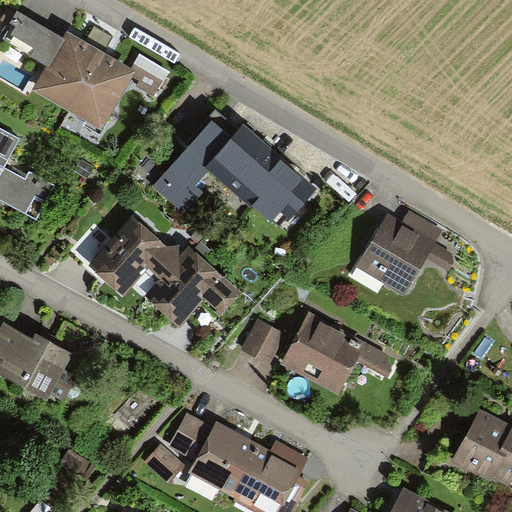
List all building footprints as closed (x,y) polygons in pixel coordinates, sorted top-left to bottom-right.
[(63,39),(15,12),(3,31),(35,49),(31,56),(47,66),(33,91),(99,128),(130,72),(65,35),(63,39)] [(151,94),(159,79),(142,70),(134,84),(151,94)] [(185,148),(189,152),(157,187),(184,211),(199,194),(193,189),(209,171),(276,231),(288,218),(293,222),(318,194),(244,128),(239,134),(226,122),(216,114),(185,148)] [(18,139),(0,129),(0,199),(22,212),(31,195),(43,201),(52,185),(26,171),(22,178),(3,168),(18,139)] [(324,173),(352,198),(366,183),(337,158),(324,173)] [(387,216),(359,265),(403,290),(423,256),(444,268),(451,256),(429,243),(436,232),(405,215),(400,223),(387,216)] [(131,219),(89,264),(120,293),(147,264),(153,270),(169,254),(131,219)] [(160,278),(146,293),(178,323),(203,297),(219,312),(236,293),(187,248),(179,256),(172,250),(169,254),(153,270),(153,271),(160,278)] [(391,360),(306,316),(282,363),(337,392),(354,359),(383,374),(391,360)] [(240,350),(263,362),(278,334),(255,322),(240,350)] [(7,325),(0,338),(0,380),(52,407),(76,359),(7,325)] [(511,427),(476,411),(453,460),(504,483),(511,466),(511,427)] [(268,453),(213,425),(211,429),(184,415),(167,447),(194,461),(188,473),(264,511),(263,511),(287,511),(304,480),(295,476),(305,458),(274,442),(268,453)] [(151,453),(172,473),(179,466),(157,446),(151,453)] [(74,473),(83,461),(67,450),(58,462),(74,473)] [(440,511),(399,490),(387,511),(350,511),(347,511),(346,511),(440,511)]
